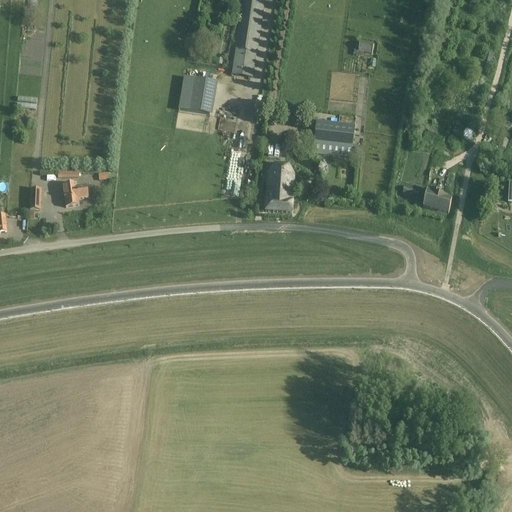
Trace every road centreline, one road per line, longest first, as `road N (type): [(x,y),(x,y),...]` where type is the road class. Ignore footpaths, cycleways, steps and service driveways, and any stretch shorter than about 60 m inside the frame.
road 1 (unclassified): [(0,253),(158,232),(311,229),(401,245),(410,259),(408,285)]
road 2 (unclassified): [(0,315),(195,288),(408,285)]
road 3 (track): [(443,294),(467,160),(511,9)]
road 4 (unclassified): [(408,285),(470,308),(511,345)]
